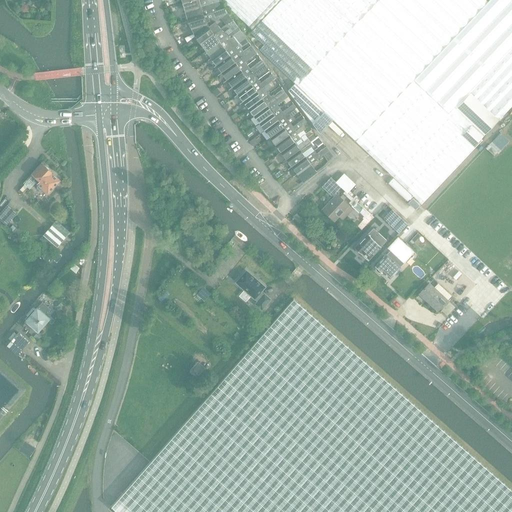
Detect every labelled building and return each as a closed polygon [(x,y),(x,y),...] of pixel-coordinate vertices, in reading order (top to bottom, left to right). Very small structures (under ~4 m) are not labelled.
[(193,0),(182,3),(185,12),(218,2),(218,1),(221,0),(193,0)] [(225,0),(228,8),(248,26),(252,30),(280,0),(225,0)] [(332,120),(355,141),(420,203),(473,148),(472,147),(460,136),(471,125),(455,109),(470,93),(499,121),(511,107),(511,0),(280,0),(252,30),(250,33),(263,45),(259,50),(294,82),(287,90),(300,106),(311,123),(319,134),(332,120)] [(218,2),(185,12),(187,20),(212,13),(215,12),(215,11),(214,8),(217,7),(219,4),(218,2)] [(212,13),(187,20),(193,34),(195,36),(195,37),(215,22),(222,17),(227,13),(225,8),(215,11),(215,12),(212,13)] [(227,13),(222,17),(225,21),(223,23),(226,26),(233,21),(228,15),(227,13)] [(220,29),(200,44),(206,51),(235,30),(235,29),(238,27),(233,21),(226,26),(220,29)] [(215,22),(195,37),(200,44),(220,29),(215,22)] [(235,30),(206,51),(211,58),(243,35),(240,30),(237,32),(235,30)] [(193,34),(184,38),(187,42),(195,36),(193,34)] [(243,35),(211,58),(216,65),(240,48),(242,46),(248,42),(243,35)] [(240,48),(216,65),(222,73),(254,50),(251,45),(242,51),(240,48)] [(254,50),(222,73),(227,80),(247,65),(245,62),(256,53),(254,50)] [(247,65),(227,80),(233,87),(264,64),(261,60),(250,69),(247,65)] [(264,64),(233,87),(238,94),(258,80),(255,76),(267,67),(264,64)] [(258,80),(238,94),(243,102),(268,84),(268,83),(272,80),(270,77),(269,76),(260,83),(258,80)] [(268,84),(243,102),(249,109),(269,94),(266,90),(271,87),(268,83),(268,84)] [(217,88),(212,91),(216,96),(221,92),(217,88)] [(269,94),(249,109),(254,116),(285,93),(282,89),(273,96),(272,95),(270,96),(269,94)] [(285,93),(254,116),(259,123),(280,109),(277,105),(288,97),(285,93)] [(472,147),(483,135),(498,120),(499,121),(470,93),(455,109),(471,125),(460,136),(472,147)] [(280,109),(259,123),(265,130),(294,109),(296,108),(293,104),(282,112),(280,109)] [(294,109),(265,130),(270,138),(290,123),(295,119),(293,116),(297,112),(294,109)] [(290,123),(270,138),(275,145),(300,126),(301,125),(302,125),(306,122),(304,118),(293,126),(290,123)] [(300,126),(275,145),(281,152),(305,135),(305,134),(306,133),(303,130),(305,129),(302,125),(301,125),(300,126)] [(305,135),(281,152),(286,159),(310,142),(315,138),(312,134),(307,138),(305,135)] [(315,138),(310,142),(313,145),(320,140),(317,136),(315,138)] [(255,137),(249,141),(253,147),(259,143),(255,137)] [(310,142),(286,159),(292,167),(312,152),(314,151),(311,147),(313,145),(310,142)] [(489,144),(486,148),(494,156),(498,152),(489,144)] [(312,152),(292,167),(297,174),(317,159),(323,155),(329,151),(326,146),(325,147),(316,154),(314,150),(314,151),(312,152)] [(329,151),(323,155),(328,161),(333,155),(329,151)] [(317,159),(297,174),(302,181),(316,171),(313,168),(320,163),(317,159)] [(43,190),(47,194),(57,183),(58,180),(51,174),(52,173),(41,163),(31,174),(32,175),(29,179),(32,182),(33,180),(36,183),(36,184),(38,185),(37,187),(37,189),(39,191),(42,191),(43,190)] [(322,187),(331,196),(339,187),(330,178),(322,187)] [(326,205),(322,210),(323,212),(322,213),(330,220),(331,219),(333,221),(334,221),(338,217),(342,220),(352,209),(349,206),(349,205),(336,193),(332,197),(331,196),(324,203),(326,205)] [(412,198),(408,203),(415,210),(419,205),(412,198)] [(0,214),(0,215),(7,222),(16,211),(9,205),(0,214)] [(303,219),(296,213),(293,217),(299,223),(303,219)] [(398,233),(406,223),(395,213),(387,223),(398,233)] [(52,226),(43,236),(57,248),(67,236),(70,233),(61,225),(56,221),(52,226)] [(372,228),(371,229),(367,234),(366,234),(354,248),(354,250),(357,253),(360,253),(368,260),(386,240),(372,228)] [(398,237),(387,248),(390,250),(404,263),(414,252),(398,237)] [(390,250),(375,267),(375,270),(378,272),(382,272),(389,278),(404,263),(390,250)] [(237,282),(255,299),(256,298),(259,301),(256,303),(263,309),(271,299),(265,294),(264,295),(261,292),(266,286),(247,270),(237,282)] [(447,300),(450,297),(437,284),(433,288),(429,284),(419,294),(437,311),(439,309),(446,316),(454,307),(447,301),(447,300)] [(251,347),(111,506),(117,511),(511,511),(511,490),(436,424),(324,326),(311,315),(293,299),(253,344),(251,347)] [(26,321),(22,326),(27,330),(29,331),(32,327),(38,332),(48,319),(44,315),(49,308),(42,302),(37,309),(35,311),(32,308),(26,316),(27,317),(25,319),(26,321)] [(29,342),(18,333),(10,342),(21,351),(29,342)] [(197,375),(204,367),(197,361),(190,369),(197,375)]
